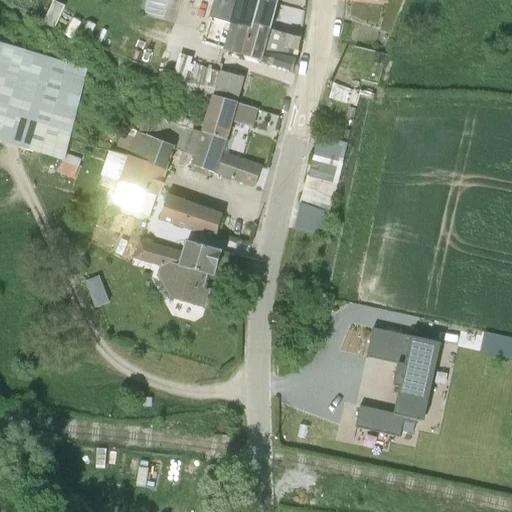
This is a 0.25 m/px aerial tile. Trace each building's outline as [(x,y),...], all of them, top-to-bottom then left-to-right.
[(264,0),(234,0),(229,19),(248,25),(252,26),(252,24),(270,30),(277,4),(264,0)] [(252,26),(248,25),(247,28),(230,24),(222,50),(261,62),(264,50),(270,30),(252,24),(252,26)] [(286,35),(283,48),(299,37),(286,35)] [(0,43),(0,142),(63,161),(86,69),(0,43)] [(264,50),(261,62),(292,72),(294,59),(264,50)] [(201,69),(202,66),(203,61),(191,57),(189,61),(180,57),(171,80),(185,83),(189,66),(201,69)] [(185,83),(171,80),(168,92),(179,94),(179,98),(183,99),(177,113),(188,116),(190,111),(206,114),(211,95),(237,103),(243,78),(220,71),(202,66),(201,69),(189,66),(185,83)] [(331,85),(327,97),(331,98),(333,99),(356,106),(360,94),(331,85)] [(136,89),(132,103),(148,107),(152,93),(136,89)] [(153,95),(150,106),(160,109),(163,97),(153,95)] [(211,95),(206,114),(201,132),(226,140),(232,121),(235,110),(237,103),(211,95)] [(235,110),(232,121),(252,127),(258,109),(237,103),(235,110)] [(173,147),(172,149),(184,153),(193,156),(201,132),(192,129),(194,122),(162,111),(160,118),(144,114),(138,132),(173,147)] [(343,122),(340,129),(349,132),(351,124),(343,122)] [(127,156),(136,132),(123,127),(114,150),(127,156)] [(118,182),(156,195),(157,195),(164,171),(172,149),(173,147),(138,132),(136,132),(127,156),(118,182)] [(201,132),(193,156),(190,165),(216,173),(226,140),(201,132)] [(317,133),(297,202),(328,212),(337,182),(333,181),(344,141),(317,133)] [(226,140),(216,173),(215,175),(253,188),(261,165),(227,153),(230,142),(226,140)] [(65,153),(63,161),(59,171),(74,175),(79,156),(65,153)] [(156,195),(118,182),(111,202),(136,212),(139,205),(150,209),(156,195)] [(167,194),(159,222),(213,241),(223,214),(167,194)] [(139,238),(134,258),(158,265),(156,276),(169,298),(204,308),(209,290),(202,288),(206,273),(213,276),(221,250),(185,240),(182,251),(139,238)] [(101,273),(87,278),(97,302),(111,297),(101,273)] [(439,343),(417,339),(370,329),(365,355),(403,363),(393,413),(361,405),(357,420),(403,431),(407,416),(423,419),(439,343)]
